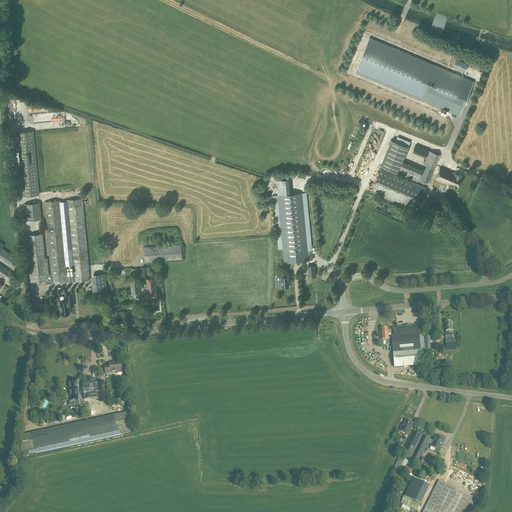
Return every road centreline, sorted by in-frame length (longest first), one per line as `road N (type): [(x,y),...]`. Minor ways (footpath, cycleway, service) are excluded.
road 1 (tertiary): [(28,338),(344,312)]
road 2 (unclassified): [(511,399),(377,380),(354,362),(344,312)]
road 3 (unclassified): [(28,338),(0,133)]
road 4 (unclassified): [(344,312),(343,285),(360,274),(402,291),(511,275)]
road 5 (track): [(38,339),(15,488),(0,508)]
road 6 (tertiary): [(344,312),(511,295)]
